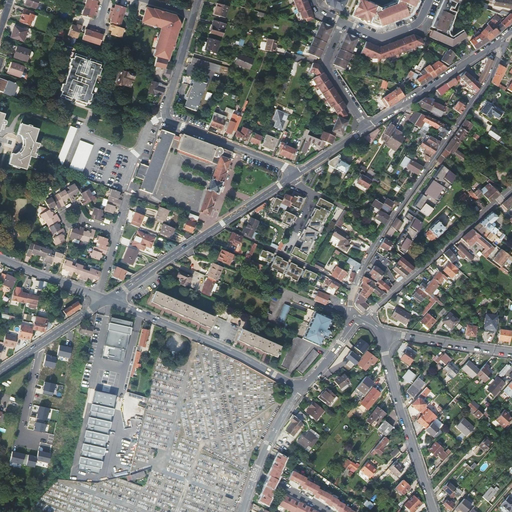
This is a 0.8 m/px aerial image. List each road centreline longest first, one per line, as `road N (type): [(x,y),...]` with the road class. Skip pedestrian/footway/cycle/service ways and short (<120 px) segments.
road 1 (residential): [(496,44),(488,81),(368,256),(350,303),(357,320)]
road 2 (tertiary): [(296,174),(107,299)]
road 3 (unclassified): [(107,299),(299,389)]
road 4 (residential): [(362,319),(511,189)]
road 5 (residential): [(434,511),(378,334)]
road 6 (tertiary): [(496,44),(365,128)]
road 7 (residential): [(166,114),(296,174)]
road 8 (residential): [(378,334),(511,353)]
road 9 (residential): [(365,128),(325,67),(343,21)]
